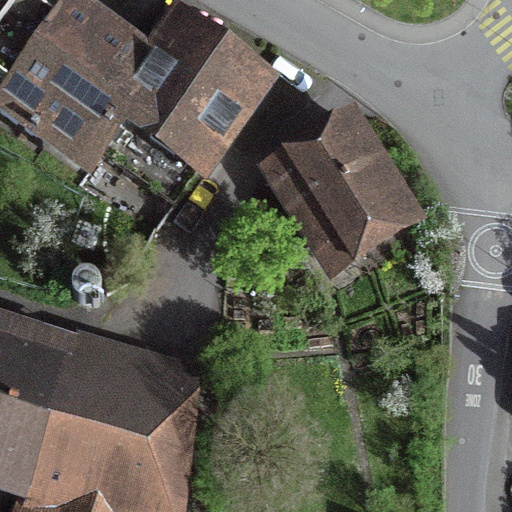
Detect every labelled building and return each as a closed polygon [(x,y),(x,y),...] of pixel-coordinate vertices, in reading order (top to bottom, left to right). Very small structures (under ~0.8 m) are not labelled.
[(57,21),(26,0),(0,0),(0,79),(10,87),(57,21)] [(132,74),(57,21),(10,87),(0,101),(0,113),(32,136),(33,135),(37,138),(40,133),(91,170),(103,153),(177,205),(263,83),(171,18),(132,74)] [(351,140),(290,177),(339,255),(400,218),(351,140)] [(71,497),(118,511),(159,511),(173,398),(108,378),(105,386),(66,374),(75,346),(15,327),(0,322),(0,470),(27,479),(73,493),(71,497)] [(73,493),(27,479),(15,511),(118,511),(71,497),(73,493)]
